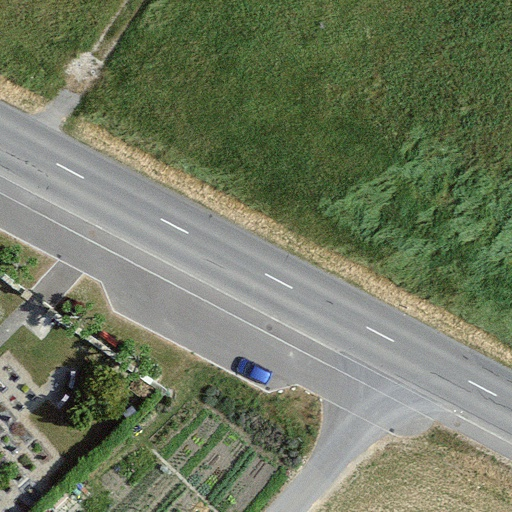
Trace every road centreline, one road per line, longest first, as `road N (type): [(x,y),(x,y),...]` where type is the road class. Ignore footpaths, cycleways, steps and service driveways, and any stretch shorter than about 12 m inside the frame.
road 1 (secondary): [(0,132),(511,407)]
road 2 (track): [(427,362),(291,511)]
